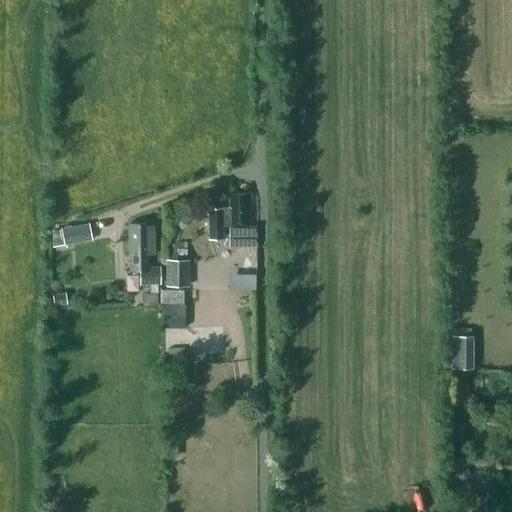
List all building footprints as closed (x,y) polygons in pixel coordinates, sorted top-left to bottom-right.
[(228,223),(229,239),(251,238),(250,190),(228,191),(228,212),(221,213),(220,205),(207,205),(208,237),(221,236),(221,223),(228,223)] [(189,209),(176,223),(182,228),(194,215),(189,209)] [(61,228),(64,245),(92,240),(89,222),(61,228)] [(139,271),(140,282),(158,281),(158,267),(148,267),(148,254),(155,254),(155,225),(147,225),(147,222),(127,222),(128,254),(129,254),(129,271),(139,271)] [(189,286),(189,259),(166,259),(166,286),(189,286)] [(232,273),(232,287),(259,286),(258,272),(232,273)] [(473,368),(474,336),(471,336),(471,328),(456,328),(456,336),(454,336),(453,367),(456,367),(456,375),(471,375),(471,368),(473,368)] [(454,398),(469,398),(469,384),(455,384),(454,398)]
